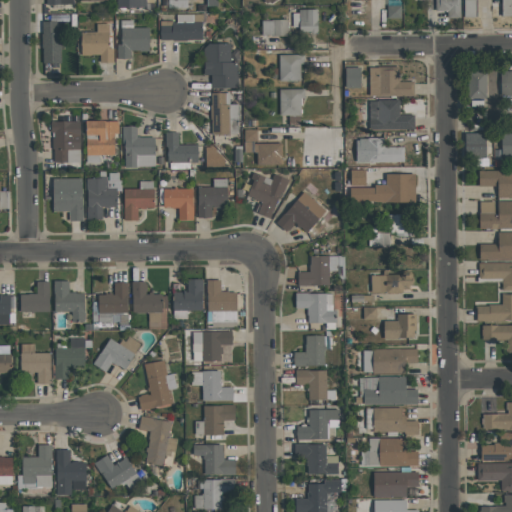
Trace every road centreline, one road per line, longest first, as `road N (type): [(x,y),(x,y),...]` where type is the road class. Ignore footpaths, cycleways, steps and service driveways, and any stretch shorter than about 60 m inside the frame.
road 1 (residential): [(447,511),(443,46)]
road 2 (residential): [(0,253),(242,251),(265,270)]
road 3 (residential): [(20,0),(30,253)]
road 4 (residential): [(265,270),(265,511)]
road 5 (residential): [(511,45),(354,48)]
road 6 (residential): [(22,94),(167,94)]
